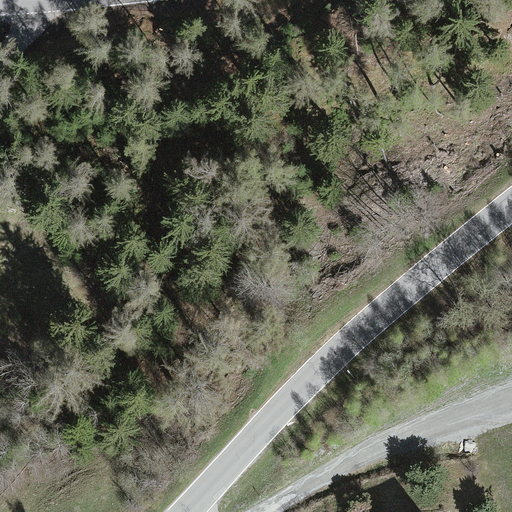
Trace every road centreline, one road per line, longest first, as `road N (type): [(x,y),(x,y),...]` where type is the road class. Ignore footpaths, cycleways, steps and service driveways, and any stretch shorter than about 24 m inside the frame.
road 1 (track): [(0,445),(44,427),(90,388),(113,355),(153,255),(172,110),(307,0)]
road 2 (tertiary): [(185,511),(332,355),(511,205)]
